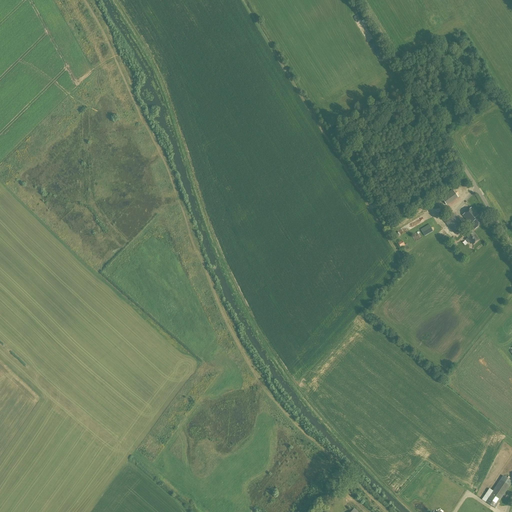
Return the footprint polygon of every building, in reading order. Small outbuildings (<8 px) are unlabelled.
[(452,190),(448,192),(453,199),(457,196),(452,190)] [(471,225),(471,226),(474,229),(475,230),(484,221),(472,208),(463,216),(464,217),(462,219),(464,222),(467,220),(471,225)] [(466,227),(460,220),(451,229),(457,235),(466,227)] [(472,231),(474,229),(471,226),(468,229),(471,232),(466,236),(468,238),(465,240),(468,243),(471,241),(474,245),(479,240),(475,235),(472,231)] [(498,483),(489,497),(485,494),(482,499),(485,502),(495,508),(511,482),(511,481),(503,476),(500,480),(496,478),(495,480),(496,481),(498,483)] [(491,511),(492,511),(455,486),(437,511),(491,511)]
